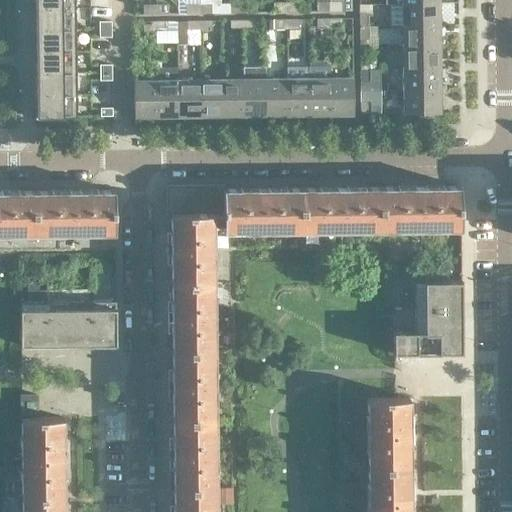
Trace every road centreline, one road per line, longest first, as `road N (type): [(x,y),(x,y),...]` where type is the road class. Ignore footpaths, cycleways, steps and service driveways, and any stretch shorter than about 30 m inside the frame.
road 1 (residential): [(504,156),(136,160)]
road 2 (residential): [(138,511),(136,160)]
road 3 (residential): [(507,511),(506,271)]
road 4 (residential): [(504,156),(500,7)]
